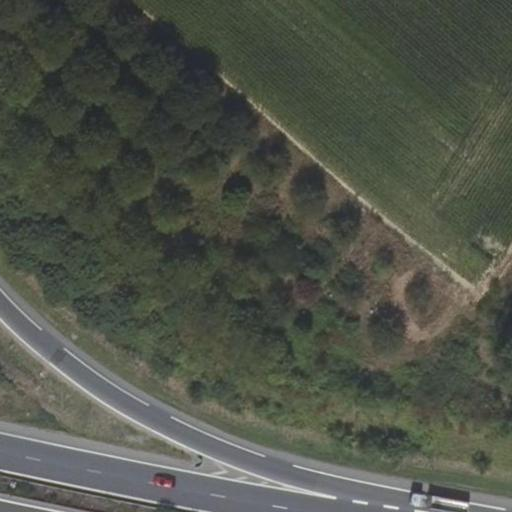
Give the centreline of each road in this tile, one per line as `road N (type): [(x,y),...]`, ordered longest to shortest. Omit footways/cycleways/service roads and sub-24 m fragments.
road 1 (trunk): [(334,511),(125,404),(0,302)]
road 2 (trunk): [(314,511),(0,450)]
